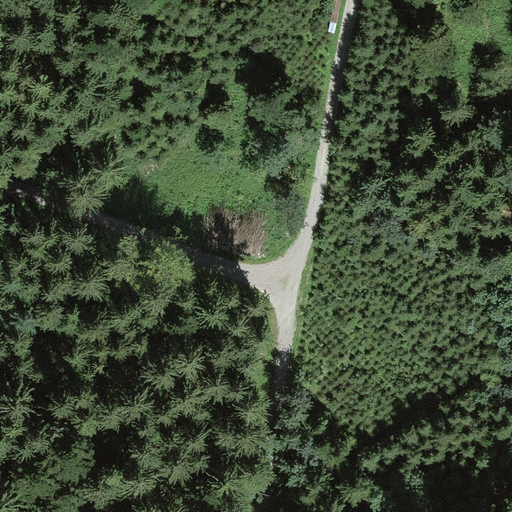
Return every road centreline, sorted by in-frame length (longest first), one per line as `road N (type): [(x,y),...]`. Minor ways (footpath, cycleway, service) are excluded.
road 1 (track): [(0,180),(295,283)]
road 2 (track): [(353,0),(295,283)]
road 3 (track): [(295,283),(259,511)]
